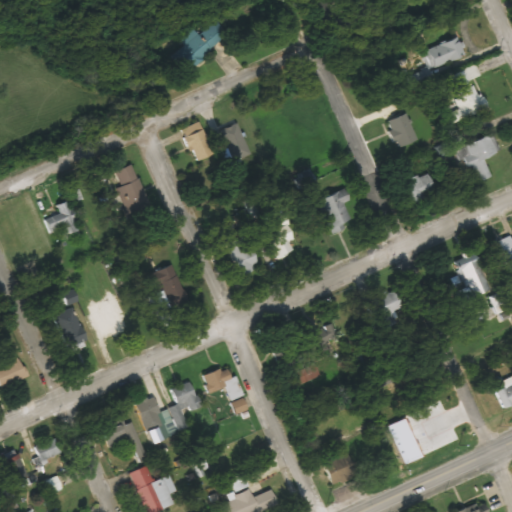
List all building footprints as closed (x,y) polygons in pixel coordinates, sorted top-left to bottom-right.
[(225,43),(214,24),(196,35),(192,27),(177,36),(183,47),(170,55),(179,70),(225,43)] [(435,69),(465,54),(456,37),(426,52),(435,69)] [(451,122),(484,109),(472,79),(479,76),(474,65),(445,76),(456,104),(446,108),(451,122)] [(395,147),(415,141),(407,115),(387,120),(395,147)] [(182,136),(193,162),(211,154),(200,128),(182,136)] [(473,166),(479,181),(489,177),(482,158),(499,151),(492,134),(456,148),(465,169),(473,166)] [(113,171),(118,184),(135,178),(129,165),(113,171)] [(435,191),(426,171),(395,186),(404,205),(435,191)] [(329,234),(344,229),(341,223),(349,220),(342,203),(349,200),(344,189),(316,200),(329,234)] [(40,219),(55,240),(78,223),(63,203),(40,219)] [(263,222),(272,259),(292,254),(289,241),(291,240),(285,216),(263,222)] [(511,256),(511,234),(489,245),(497,263),(511,256)] [(224,244),(239,275),(257,267),(242,235),(224,244)] [(459,304),(490,291),(474,253),(453,262),(464,288),(454,293),(459,304)] [(148,274),(155,288),(159,287),(168,308),(186,300),(170,265),(148,274)] [(389,313),(401,307),(392,290),(362,306),(376,332),(394,323),(389,313)] [(510,309),(504,291),(489,297),(495,315),(510,309)] [(122,324),(112,302),(84,314),(94,336),(122,324)] [(86,342),(71,307),(51,316),(65,350),(86,342)] [(310,350),(336,338),(328,321),(302,334),(310,350)] [(3,356),(7,364),(0,366),(0,387),(25,377),(15,352),(3,356)] [(292,376),(297,386),(318,374),(312,364),(292,376)] [(201,376),(208,393),(224,386),(229,399),(231,398),(229,393),(230,393),(225,381),(231,379),(226,367),(201,376)] [(511,376),(492,387),(503,409),(511,404),(511,376)] [(177,405),(170,408),(177,425),(184,422),(181,414),(199,406),(189,381),(170,389),(177,405)] [(134,403),(145,432),(163,425),(152,396),(134,403)] [(130,439),(118,410),(96,419),(108,448),(130,439)] [(33,448),(41,463),(60,452),(52,437),(33,448)] [(331,485),(356,475),(347,452),(322,463),(331,485)] [(27,477),(17,454),(0,461),(11,485),(27,477)] [(155,511),(173,505),(162,478),(152,482),(146,466),(128,473),(144,511),(155,511)] [(42,482),(47,494),(61,488),(56,476),(42,482)] [(259,511),(276,506),(270,490),(251,498),(248,491),(217,504),(220,511),(259,511)] [(485,511),(482,502),(456,511),(485,511)]
